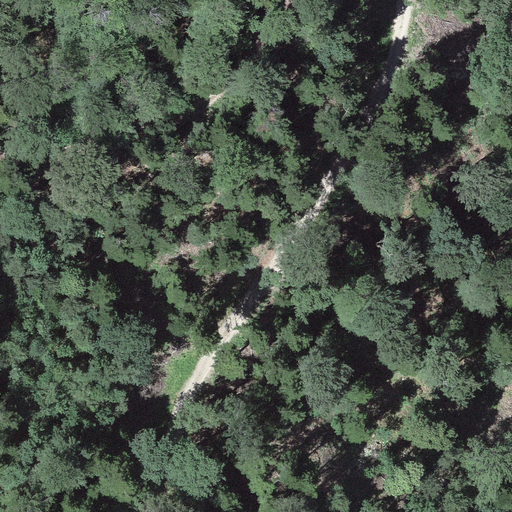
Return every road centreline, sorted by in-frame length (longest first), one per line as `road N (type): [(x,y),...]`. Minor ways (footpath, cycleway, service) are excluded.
road 1 (track): [(405,0),(402,32),(369,115),(187,392),(151,511)]
road 2 (track): [(291,0),(200,110),(0,150)]
